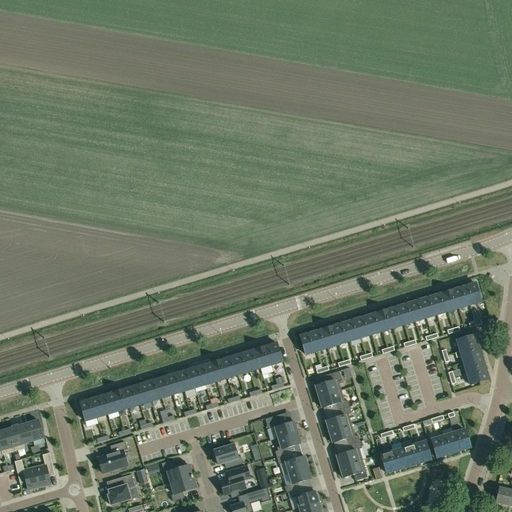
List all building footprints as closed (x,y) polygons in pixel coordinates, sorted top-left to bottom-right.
[(481,302),(475,283),(464,287),(469,305),(481,302)] [(464,287),(453,290),(458,309),(469,305),(464,287)] [(448,312),(458,309),(453,290),(442,293),(448,312)] [(448,312),(442,293),(431,297),(437,315),(448,312)] [(420,300),(426,319),(437,315),(431,297),(420,300)] [(415,322),(426,319),(420,300),(409,303),(415,322)] [(409,303),(398,307),(404,325),(415,322),(409,303)] [(398,307),(387,310),(393,328),(404,325),(398,307)] [(382,332),(393,328),(387,310),(376,313),(382,332)] [(382,332),(376,313),(366,317),(371,335),(382,332)] [(366,317),(355,320),(360,338),(371,335),(366,317)] [(360,338),(355,320),(344,323),(349,342),(360,338)] [(338,345),(349,342),(344,323),(333,326),(338,345)] [(338,345),(333,326),(322,330),(328,348),(338,345)] [(311,333),(317,352),(328,348),(322,330),(311,333)] [(305,355),(317,352),(311,333),(300,336),(305,355)] [(456,341),(460,352),(478,346),(475,335),(456,341)] [(277,343),(265,347),(271,365),(282,362),(277,343)] [(481,357),(478,346),(460,352),(463,363),(481,357)] [(265,347),(254,350),(260,369),(271,365),(265,347)] [(254,350),(243,353),(249,372),(260,369),(254,350)] [(243,353),(232,357),(238,375),(249,372),(243,353)] [(232,357),(222,360),(227,379),(238,375),(232,357)] [(466,374),(485,368),(481,357),(463,363),(466,374)] [(222,360),(211,363),(216,382),(227,379),(222,360)] [(211,363),(200,367),(205,385),(216,382),(211,363)] [(200,367),(189,370),(194,388),(205,385),(200,367)] [(470,385),(488,379),(485,368),(466,374),(470,385)] [(189,370),(178,373),(184,392),(194,388),(189,370)] [(318,397),(341,390),(338,379),(341,379),(339,372),(326,376),(328,382),(315,386),(318,397)] [(178,373),(167,377),(173,395),(184,392),(178,373)] [(167,377),(156,380),(162,398),(173,395),(167,377)] [(156,380),(145,383),(151,402),(162,398),(156,380)] [(145,383),(134,386),(140,405),(151,402),(145,383)] [(134,386),(123,390),(129,408),(140,405),(134,386)] [(123,390),(112,393),(118,412),(129,408),(123,390)] [(344,402),(341,390),(318,397),(322,409),(335,404),(337,411),(349,407),(347,401),(344,402)] [(112,393),(102,396),(107,415),(118,412),(112,393)] [(102,396),(91,400),(96,418),(107,415),(102,396)] [(187,396),(179,399),(183,413),(191,410),(187,396)] [(91,400),(79,403),(85,422),(96,418),(91,400)] [(349,407),(337,411),(339,417),(325,421),(329,432),(352,425),(348,414),(351,413),(349,407)] [(274,440),(297,433),(293,421),(280,426),(278,419),(266,423),(268,430),(274,428),(277,438),(274,439),(274,440)] [(38,421),(27,424),(33,441),(43,438),(38,421)] [(17,426),(24,449),(23,444),(33,441),(27,424),(18,427),(17,426)] [(352,425),(329,432),(332,443),(346,439),(348,446),(360,442),(358,436),(355,436),(352,425)] [(7,430),(13,452),(24,449),(17,426),(12,428),(12,429),(7,430)] [(0,445),(3,455),(13,452),(7,430),(0,432),(0,445)] [(453,433),(459,452),(470,448),(464,430),(453,433)] [(274,452),(276,458),(289,455),(287,448),(300,444),(297,433),(274,440),(277,451),(274,452)] [(448,455),(459,452),(453,433),(442,436),(448,455)] [(448,455),(442,436),(431,440),(436,458),(448,455)] [(339,467),(362,460),(359,449),(362,448),(360,442),(348,446),(349,452),(336,456),(339,467)] [(425,442),(414,445),(419,464),(430,460),(425,442)] [(98,458),(102,474),(111,471),(112,474),(121,472),(120,468),(127,466),(123,451),(127,450),(125,443),(111,447),(113,454),(98,458)] [(241,457),(238,458),(234,445),(213,451),(217,465),(224,463),(225,469),(243,464),(241,457)] [(419,464),(414,445),(403,448),(408,467),(419,464)] [(403,448),(392,452),(397,470),(408,467),(403,448)] [(386,474),(397,470),(392,452),(380,455),(386,474)] [(34,468),(38,488),(50,485),(48,477),(54,476),(49,454),(42,456),(44,466),(34,468)] [(285,463),(288,474),(308,468),(304,456),(290,460),(289,455),(276,458),(278,464),(285,463)] [(167,472),(171,483),(192,477),(189,465),(175,469),(172,460),(161,464),(164,473),(167,472)] [(362,460),(339,467),(343,478),(353,475),(355,481),(367,478),(362,460)] [(27,491),(38,488),(34,468),(23,471),(21,461),(14,462),(19,484),(25,483),(27,491)] [(250,478),(246,467),(226,473),(228,479),(219,482),(224,495),(246,489),(243,480),(250,478)] [(311,479),(308,468),(288,474),(291,485),(285,487),(287,493),(299,489),(297,483),(311,479)] [(141,484),(147,482),(143,470),(138,472),(141,484)] [(112,507),(120,505),(119,503),(130,499),(128,490),(135,487),(131,475),(116,480),(119,487),(108,491),(109,495),(107,495),(108,497),(106,498),(108,504),(110,504),(110,506),(112,505),(112,507)] [(196,488),(192,477),(171,483),(174,495),(171,496),(172,502),(184,498),(182,492),(196,488)] [(230,506),(231,511),(252,511),(250,504),(261,501),(262,503),(270,500),(267,488),(237,497),(239,504),(230,506)] [(495,504),(508,507),(511,491),(499,488),(495,504)] [(295,509),(295,510),(318,503),(315,491),(301,495),(299,489),(287,493),(289,499),(295,497),(298,508),(295,509)] [(295,510),(295,511),(320,511),(318,503),(295,510)]
